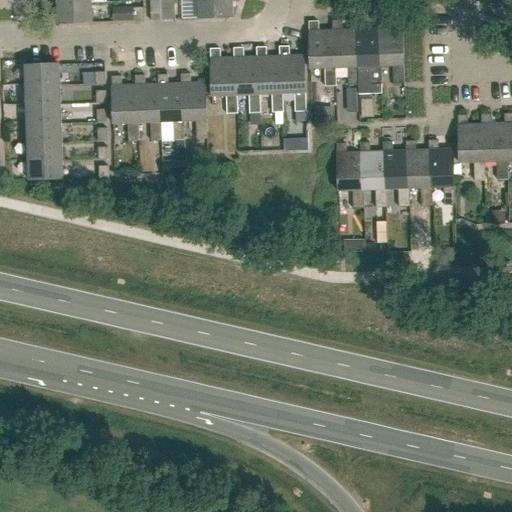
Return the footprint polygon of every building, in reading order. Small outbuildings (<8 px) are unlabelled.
[(151,13),(159,13),(161,13),(160,0),(150,1),(151,13)] [(232,0),(197,0),(199,19),(233,18),(232,0)] [(92,3),(57,4),(58,24),(92,23),(92,3)] [(113,22),(134,21),(134,20),(134,8),(113,8),(113,22)] [(134,20),(144,20),(144,8),(134,8),(134,20)] [(379,67),(381,67),(393,66),(393,84),(404,84),(404,66),(403,66),(402,28),(388,28),(387,19),(377,19),(378,29),(379,67)] [(378,29),(365,29),(364,20),(355,20),(355,29),(357,68),(358,67),(370,67),(371,85),(381,85),(381,67),(379,67),(378,29)] [(355,29),(342,30),(341,21),(332,21),(332,30),(334,68),(335,68),(347,68),(348,86),(359,85),(358,67),(357,68),(355,29)] [(332,30),(318,31),(318,22),(308,22),(310,69),(324,69),(325,87),(336,86),(335,68),(334,68),(332,30)] [(281,94),(283,94),(294,94),(295,111),(306,111),(305,93),(303,55),(290,55),(289,46),(278,47),(278,56),(280,56),(281,94)] [(280,56),(278,56),(267,56),(267,47),(256,47),(257,57),(258,95),(260,95),(272,94),(272,112),(284,112),(283,94),(281,94),(280,56)] [(257,57),(244,57),(243,48),(233,48),(234,57),(235,96),(237,96),(249,95),(249,113),(261,112),(260,95),(258,95),(257,57)] [(234,57),(220,58),(220,49),(210,49),(212,97),(226,96),(226,114),(238,113),(237,96),(235,96),(234,57)] [(26,85),(60,84),(59,64),(33,65),(25,65),(26,85)] [(97,83),(106,83),(106,70),(96,70),(97,83)] [(183,121),(184,121),(197,121),(197,139),(207,138),(207,120),(206,120),(205,83),(192,83),(191,74),(181,74),(181,83),(183,121)] [(183,121),(181,83),(169,84),(168,75),(159,75),(159,84),(160,122),(162,122),(174,122),(174,139),(185,139),(184,121),(183,121)] [(136,85),(123,86),(122,76),(112,77),(114,124),(128,124),(129,141),(139,141),(139,123),(137,123),(136,85)] [(160,122),(159,84),(146,85),(146,76),(135,76),(136,85),(137,123),(139,123),(151,123),(152,140),(162,140),(162,122),(160,122)] [(27,104),(61,102),(60,84),(26,85),(27,104)] [(357,88),(346,89),(347,100),(357,99),(357,88)] [(97,102),(107,102),(107,89),(97,89),(97,102)] [(28,122),(61,121),(61,102),(27,104),(28,122)] [(98,120),(108,120),(107,108),(97,108),(98,120)] [(481,124),(468,125),(467,115),(458,116),(459,163),(473,162),(474,180),(485,180),(484,162),(483,162),(481,124)] [(504,123),(491,124),(491,115),(481,115),(481,124),(483,162),(484,162),(496,162),(497,179),(508,179),(507,161),(506,161),(504,123)] [(28,141),(62,140),(61,121),(28,122),(28,141)] [(98,140),(108,139),(108,127),(98,127),(98,140)] [(29,160),(63,159),(62,140),(28,141),(29,160)] [(430,188),(432,188),(444,187),(444,205),(455,205),(454,187),(453,149),(439,150),(438,140),(429,141),(430,188)] [(430,188),(429,150),(416,150),(416,141),(406,142),(406,151),(407,189),(409,189),(420,188),(421,206),(432,206),(432,188),(430,188)] [(179,161),(187,160),(186,142),(179,142),(179,161)] [(406,151),(393,151),(393,142),(383,142),(383,152),(384,189),(386,189),(398,189),(398,207),(409,206),(409,189),(407,189),(406,151)] [(383,152),(370,152),(370,143),(360,143),(360,152),(362,190),(363,190),(375,190),(375,208),(386,207),(386,189),(384,189),(383,152)] [(362,190),(360,152),(347,153),(346,144),(336,144),(338,191),(352,191),(353,209),(364,208),(363,190),(362,190)] [(99,158),(109,158),(109,146),(98,146),(99,158)] [(63,159),(29,160),(30,179),(30,180),(63,179),(63,178),(63,159)] [(99,177),(110,177),(109,164),(99,165),(99,177)]
